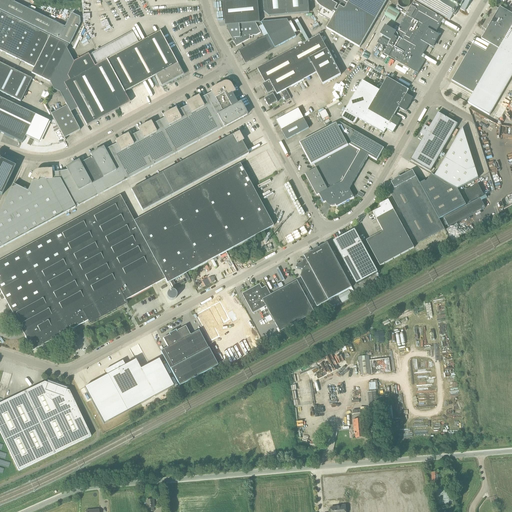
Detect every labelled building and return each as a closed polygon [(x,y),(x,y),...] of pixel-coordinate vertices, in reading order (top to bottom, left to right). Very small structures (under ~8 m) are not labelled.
[(0,0),(0,10),(70,45),(80,23),(80,18),(71,13),(65,27),(13,2),(13,1),(13,0),(0,0)] [(226,26),(227,25),(256,23),(260,22),(257,0),(217,0),(217,1),(222,1),(223,5),(221,5),(222,9),(223,9),(224,21),(225,21),(226,26)] [(310,13),(308,0),(262,0),(264,12),(269,17),(310,13)] [(315,0),(316,1),(316,2),(317,3),(318,4),(319,5),(319,6),(320,7),(321,7),(322,8),(319,14),(331,21),(327,28),(360,48),(387,0),(349,0),(348,3),(341,0),(315,0)] [(398,2),(398,3),(398,4),(398,5),(399,6),(399,7),(400,7),(401,8),(402,8),(403,9),(405,8),(406,8),(407,8),(407,7),(408,7),(409,6),(409,5),(410,4),(410,3),(410,1),(409,0),(398,0),(398,1),(398,2)] [(414,0),(448,20),(457,5),(461,8),(460,9),(465,12),(471,0),(414,0)] [(391,41),(384,54),(418,74),(425,60),(421,58),(429,44),(432,46),(434,43),(435,43),(440,36),(435,33),(444,19),(414,2),(396,32),(387,27),(381,36),(391,41)] [(472,44),(452,80),(474,93),(468,103),(498,121),(511,97),(511,13),(500,7),(499,9),(496,7),(494,6),(482,28),(483,28),(486,30),(481,39),(490,44),(485,52),(472,44)] [(387,8),(381,17),(392,23),(398,14),(387,8)] [(0,50),(34,68),(32,73),(50,82),(68,46),(0,12),(0,50)] [(268,35),(265,36),(239,51),(246,64),(272,50),(296,37),(287,20),(261,22),(268,35)] [(294,23),(300,35),(304,33),(298,21),(294,23)] [(256,23),(227,25),(227,30),(230,30),(229,34),(232,38),(233,38),(234,41),(236,46),(250,39),(250,37),(253,36),(257,35),(261,33),(256,23)] [(70,80),(64,84),(87,126),(119,109),(113,98),(124,93),(156,76),(162,87),(166,84),(167,85),(169,84),(169,83),(183,75),(180,69),(160,31),(160,32),(107,61),(107,60),(106,60),(106,61),(95,67),(88,54),(74,62),(67,76),(70,80)] [(297,66),(327,50),(320,36),(258,69),(265,83),(263,84),(268,94),(270,97),(268,98),(268,97),(265,99),(269,107),(278,102),(275,96),(277,95),(281,93),(286,101),(291,99),(286,90),(304,80),(297,66)] [(388,42),(380,37),(377,43),(385,48),(388,42)] [(297,66),(304,80),(317,74),(323,85),(335,78),(341,75),(335,64),(327,50),(297,66)] [(0,91),(21,102),(32,79),(0,63),(0,91)] [(375,99),(397,112),(399,108),(404,111),(406,110),(412,99),(412,97),(407,94),(409,90),(387,78),(380,91),(375,99)] [(380,91),(362,81),(345,111),(341,118),(353,125),(355,124),(358,119),(362,121),(369,110),(375,99),(380,91)] [(13,185),(0,212),(0,248),(75,208),(75,206),(78,205),(79,206),(247,115),(245,112),(242,106),(240,103),(238,104),(232,94),(235,92),(231,86),(231,85),(230,85),(230,84),(229,84),(229,83),(228,83),(227,83),(226,83),(225,83),(224,83),(223,83),(219,85),(214,88),(210,90),(212,93),(200,99),(198,97),(195,98),(189,101),(186,103),(187,106),(177,112),(175,109),(172,111),(166,114),(163,116),(164,118),(152,125),(151,122),(147,124),(142,127),(138,129),(140,132),(129,137),(128,135),(124,137),(124,136),(119,139),(119,140),(115,141),(117,144),(105,151),(103,148),(100,150),(94,153),(91,155),(92,157),(80,164),(79,161),(75,163),(70,166),(66,168),(68,171),(59,172),(52,173),(51,170),(38,171),(37,171),(36,171),(35,172),(34,172),(34,173),(33,173),(33,174),(32,175),(31,178),(33,179),(28,192),(13,185)] [(0,132),(16,140),(22,143),(25,136),(39,142),(49,121),(36,115),(16,106),(0,98),(0,132)] [(394,116),(397,112),(375,99),(369,110),(397,127),(400,121),(400,119),(394,116)] [(51,114),(50,112),(65,141),(65,140),(64,138),(80,130),(67,106),(51,114)] [(282,130),(304,119),(299,109),(277,121),(282,130)] [(394,132),(397,127),(369,110),(362,121),(384,134),(386,130),(392,133),(394,132)] [(422,141),(415,152),(411,160),(431,171),(458,124),(438,113),(432,124),(428,122),(418,139),(422,141)] [(304,119),(282,130),(287,140),(309,128),(304,119)] [(384,148),(339,122),(300,144),(312,166),(314,164),(316,169),(305,174),(317,196),(319,194),(324,203),(327,201),(330,205),(332,206),(334,205),(336,205),(337,207),(354,198),(349,189),(369,156),(377,161),(384,148)] [(420,184),(439,219),(466,205),(458,190),(479,178),(463,128),(435,176),(432,175),(429,179),(420,184)] [(143,211),(248,154),(242,142),(244,141),(239,132),(131,190),(143,211)] [(0,194),(2,195),(16,167),(0,159),(0,194)] [(0,260),(0,290),(33,351),(88,321),(89,323),(127,302),(126,300),(165,279),(167,284),(273,226),(240,164),(134,221),(120,196),(0,260)] [(439,219),(420,184),(416,176),(415,177),(413,172),(392,183),(395,187),(389,190),(418,243),(444,229),(439,219)] [(484,195),(478,184),(465,191),(470,202),(484,195)] [(480,198),(444,218),(449,227),(485,208),(480,198)] [(377,219),(383,231),(366,241),(380,266),(414,248),(394,210),(388,200),(380,205),(381,208),(373,212),(376,219),(377,219)] [(486,220),(480,223),(482,228),(489,225),(486,220)] [(355,230),(333,242),(344,262),(348,259),(361,282),(378,273),(355,230)] [(297,264),(296,268),(303,270),(301,276),(317,307),(352,288),(328,243),(304,256),(306,259),(304,260),(303,259),(301,259),(301,260),(300,260),(299,260),(298,261),(297,261),(297,263),(297,264)] [(260,284),(242,294),(253,313),(266,306),(280,332),(315,313),(297,281),(271,295),(266,286),(262,289),(260,284)] [(167,293),(167,294),(167,295),(167,297),(167,298),(168,299),(169,300),(170,300),(172,301),(173,300),(175,299),(175,298),(176,297),(176,296),(176,295),(176,294),(176,293),(175,292),(174,291),(172,291),(171,291),(170,291),(169,291),(168,292),(167,293)] [(220,302),(196,315),(210,341),(219,336),(215,327),(230,319),(220,302)] [(163,338),(168,347),(161,351),(179,386),(218,366),(199,331),(190,335),(186,326),(163,338)] [(369,356),(361,356),(358,357),(360,375),(371,374),(369,356)] [(107,375),(84,388),(104,424),(173,386),(159,359),(141,369),(136,360),(125,366),(123,361),(105,371),(107,375)] [(45,382),(0,403),(0,432),(19,471),(91,437),(69,391),(66,390),(67,388),(48,382),(47,383),(45,382)] [(377,391),(368,392),(368,398),(369,398),(370,409),(379,408),(377,391)] [(246,409),(251,423),(256,421),(251,407),(246,409)] [(364,431),(363,419),(353,420),(354,432),(355,432),(356,438),(357,438),(357,439),(360,438),(364,437),(363,431),(364,431)] [(242,420),(233,423),(237,435),(246,431),(242,420)] [(452,488),(434,490),(434,495),(437,505),(453,504),(452,488)]
